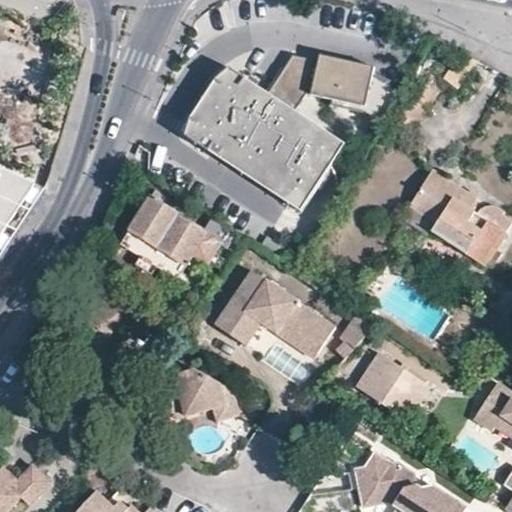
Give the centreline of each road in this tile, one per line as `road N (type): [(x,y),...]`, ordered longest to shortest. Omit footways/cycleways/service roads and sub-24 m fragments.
road 1 (residential): [(0,395),(204,489),(241,498),(264,490)]
road 2 (secondary): [(88,173),(106,150),(162,0)]
road 3 (secondary): [(103,0),(104,46),(84,149),(88,173)]
road 4 (secondary): [(0,314),(88,173)]
